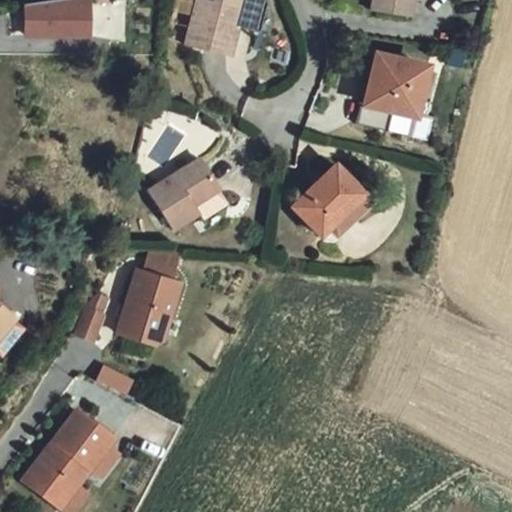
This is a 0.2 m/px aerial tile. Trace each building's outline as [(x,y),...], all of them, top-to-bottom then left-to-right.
[(104,0),(41,0),(43,23),(106,23),(104,0)] [(272,0),(203,0),(194,36),(238,47),(248,8),(269,15),(272,0)] [(381,78),(393,81),(390,94),(389,99),(371,95),(367,113),(417,124),(424,87),(430,88),(434,71),(422,68),(425,56),(387,48),(381,78)] [(373,91),(390,94),(393,81),(381,78),(376,77),(373,91)] [(300,190),(327,219),(371,178),(344,148),(300,190)] [(159,182),(170,199),(181,216),(184,221),(208,204),(217,216),(230,206),(235,192),(209,149),(159,182)] [(381,188),(371,178),(327,219),(337,230),(381,188)] [(171,223),(181,216),(170,199),(160,206),(171,223)] [(180,270),(140,260),(121,322),(158,333),(165,326),(180,270)] [(27,314),(0,292),(0,340),(4,344),(27,314)] [(90,298),(81,321),(97,327),(105,303),(90,298)] [(27,468),(54,488),(74,462),(82,468),(92,454),(108,433),(115,424),(79,397),(57,428),(61,431),(53,442),(48,438),(27,468)] [(92,454),(103,462),(108,466),(123,445),(108,433),(92,454)] [(82,468),(74,462),(54,488),(62,494),(82,468)]
